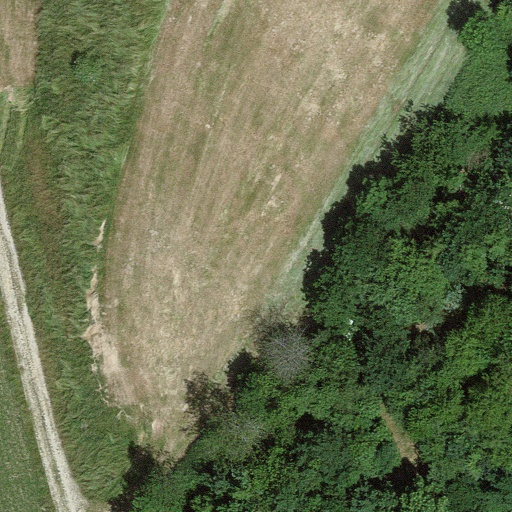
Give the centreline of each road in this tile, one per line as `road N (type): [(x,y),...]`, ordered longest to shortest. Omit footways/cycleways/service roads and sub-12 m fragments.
road 1 (track): [(448,0),(195,378),(55,462)]
road 2 (track): [(69,511),(0,219)]
